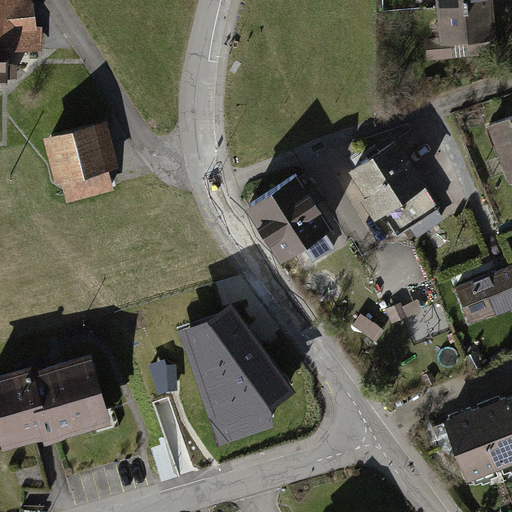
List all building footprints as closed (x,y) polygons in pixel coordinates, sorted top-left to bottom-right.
[(18,0),(0,0),(0,75),(13,76),(13,62),(3,62),(4,47),(35,48),(36,24),(4,24),(4,5),(19,5),(18,0)] [(489,2),(441,6),(443,22),(448,22),(449,39),(467,38),(469,53),(497,50),(495,35),(492,35),(489,2)] [(443,39),(429,40),(430,56),(445,55),(443,39)] [(439,75),(426,77),(427,85),(440,84),(439,75)] [(511,116),(491,124),(511,177),(511,116)] [(95,123),(51,134),(63,178),(80,174),(84,192),(111,185),(95,123)] [(438,206),(395,141),(381,151),(380,149),(366,158),(367,160),(354,168),(398,233),(410,225),(416,233),(441,217),(435,208),(438,206)] [(329,224),(296,173),(250,203),(283,254),(302,241),(314,258),(333,245),(322,228),(329,224)] [(511,263),(456,286),(470,320),(511,305),(511,308),(511,263)] [(282,376),(234,310),(190,325),(196,342),(191,344),(219,425),(236,419),(239,427),(272,416),(270,400),(263,390),(282,376)] [(386,330),(361,312),(352,323),(377,341),(386,330)] [(29,367),(0,375),(0,422),(2,429),(8,427),(11,437),(54,425),(56,430),(95,418),(93,412),(105,409),(94,372),(96,372),(90,354),(40,369),(41,371),(31,374),(29,367)] [(500,463),(511,457),(511,406),(505,387),(475,399),(500,463)] [(475,399),(444,411),(455,439),(450,450),(460,455),(468,475),(500,463),(475,399)]
